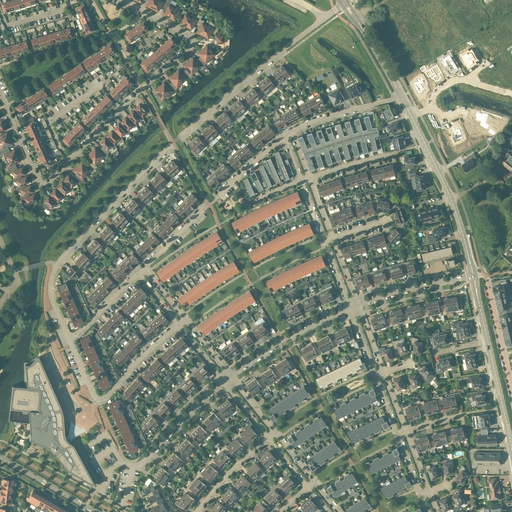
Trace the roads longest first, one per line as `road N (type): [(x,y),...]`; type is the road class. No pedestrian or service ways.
road 1 (residential): [(125,0),(193,42),(48,182),(37,179),(0,93)]
road 2 (residential): [(70,339),(50,286),(58,261),(172,142)]
road 3 (residential): [(178,137),(322,20)]
road 4 (residential): [(466,249),(411,117)]
road 5 (residential): [(230,375),(349,308)]
road 6 (residential): [(511,389),(485,275),(476,275)]
road 7 (residential): [(131,466),(223,381)]
